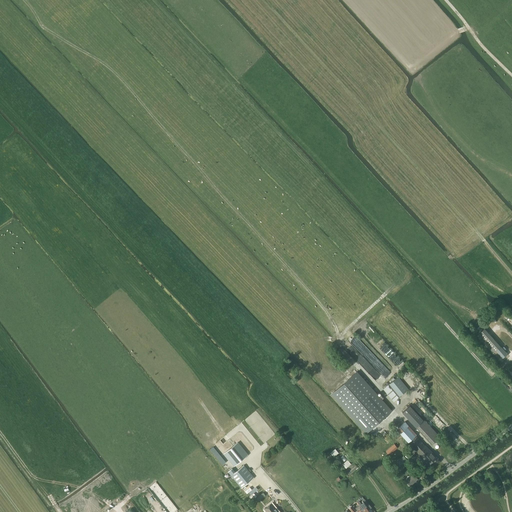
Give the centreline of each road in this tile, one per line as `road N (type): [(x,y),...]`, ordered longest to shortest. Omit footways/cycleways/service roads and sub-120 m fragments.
road 1 (unclassified): [(389,511),(511,426)]
road 2 (track): [(112,511),(85,495),(35,483),(0,436)]
